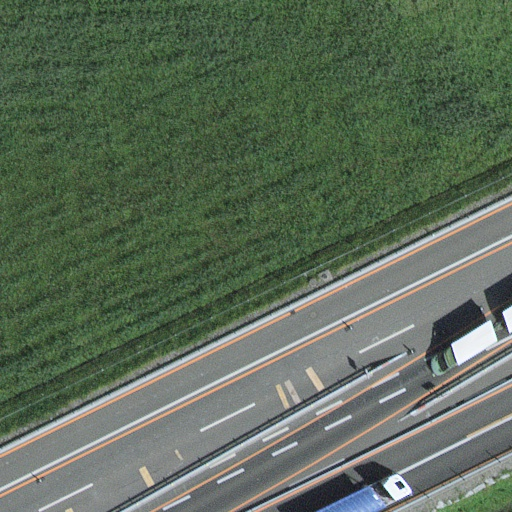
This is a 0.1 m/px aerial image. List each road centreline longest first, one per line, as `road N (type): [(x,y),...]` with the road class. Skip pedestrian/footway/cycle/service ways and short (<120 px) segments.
road 1 (motorway): [(511,279),(39,511)]
road 2 (motorway): [(245,511),(511,381)]
